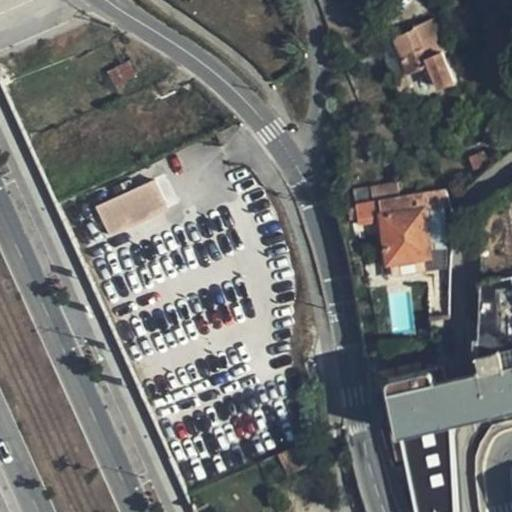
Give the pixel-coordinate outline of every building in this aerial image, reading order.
[(445,49),(432,17),(413,24),(414,28),(395,35),(409,71),(411,71),(428,64),(438,88),(454,81),(442,50),(445,49)] [(160,178),(96,208),(109,235),(172,205),(160,178)] [(448,201),(446,187),(421,190),(424,205),(448,201)] [(432,257),(424,205),(383,211),(390,264),(424,259),(432,257)] [(424,259),(390,264),(393,279),(428,273),(424,259)] [(459,377),(389,392),(398,437),(462,423),(511,407),(511,288),(509,275),(482,281),(475,356),(479,373),(459,377)] [(287,449),(296,468),(319,457),(310,438),(287,449)] [(284,475),(296,468),(287,449),(275,455),(284,475)] [(284,475),(275,455),(257,464),(264,484),(284,475)]
